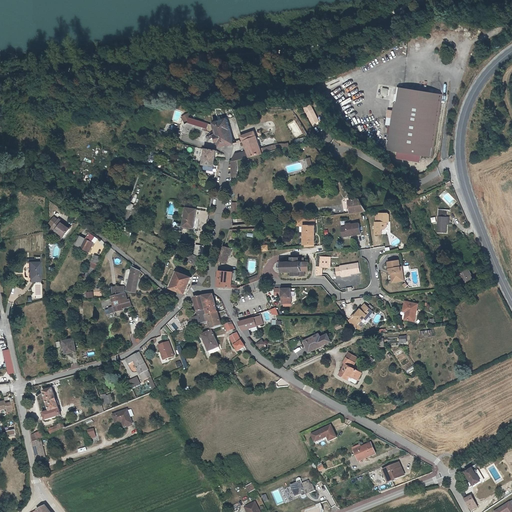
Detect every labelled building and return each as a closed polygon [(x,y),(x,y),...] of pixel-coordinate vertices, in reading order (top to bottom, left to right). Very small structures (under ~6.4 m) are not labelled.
[(380,95),(386,96),(388,89),(381,87),(380,95)] [(441,94),(397,87),(387,149),(398,151),(397,157),(421,161),(422,155),(431,156),(441,94)] [(316,107),(308,110),(315,126),(323,122),(316,107)] [(187,121),(190,128),(193,126),(195,122),(195,120),(194,117),(187,121)] [(212,128),(195,122),(193,126),(190,128),(187,137),(196,140),(199,132),(210,136),(212,128)] [(216,129),(212,128),(210,136),(214,137),(216,141),(215,142),(217,144),(218,143),(220,142),(220,145),(222,145),(222,150),(237,148),(233,124),(217,126),(216,129)] [(238,156),(236,165),(283,154),(282,149),(267,153),(264,154),(257,138),(244,141),(246,147),(247,147),(249,153),(238,156)] [(219,165),(219,154),(208,154),(208,162),(208,164),(219,165)] [(127,220),(133,205),(128,203),(122,219),(127,220)] [(362,203),(351,203),(352,213),(365,211),(366,210),(362,203)] [(198,212),(187,210),(183,228),(194,231),(198,212)] [(379,222),(376,222),(375,233),(381,234),(382,229),(385,229),(387,226),(387,222),(388,223),(389,221),(389,215),(388,214),(380,213),(379,222)] [(450,216),(441,215),(439,231),(449,232),(450,216)] [(53,229),(57,232),(62,226),(58,223),(53,229)] [(348,226),(343,227),(345,236),(350,235),(350,233),(354,232),(354,234),(362,233),(361,223),(353,224),(353,223),(348,224),(348,226)] [(57,232),(56,233),(61,237),(60,239),(66,244),(75,233),(70,230),(69,232),(65,229),(67,227),(63,224),(62,226),(57,232)] [(88,243),(83,240),(79,248),(93,254),(96,246),(97,247),(100,242),(91,235),(88,243)] [(200,247),(198,260),(204,263),(205,261),(207,248),(200,247)] [(224,258),(231,260),(234,252),(227,250),(224,258)] [(198,260),(192,257),(188,265),(201,270),(204,263),(198,260)] [(310,272),(310,263),(300,263),(300,259),(293,259),(293,263),(282,264),(282,273),(294,273),(294,276),(306,276),(306,272),(310,272)] [(398,260),(387,262),(389,271),(391,270),(392,273),(390,273),(391,280),(402,278),(401,271),(402,270),(401,266),(399,266),(398,260)] [(40,262),(27,263),(27,279),(28,279),(40,278),(40,262)] [(97,262),(90,276),(95,278),(96,277),(99,269),(102,264),(97,262)] [(338,265),(340,275),(349,274),(357,273),(355,263),(338,265)] [(137,268),(135,267),(129,288),(138,290),(142,274),(136,271),(137,268)] [(469,268),(460,273),(466,285),(476,280),(469,268)] [(172,290),(173,291),(180,274),(178,273),(171,289),(172,290)] [(221,273),(220,287),(224,288),(239,288),(239,285),(234,285),(234,280),(239,281),(240,274),(221,273)] [(187,298),(194,281),(180,274),(173,291),(187,298)] [(85,285),(89,288),(95,278),(90,276),(85,285)] [(112,291),(114,298),(124,292),(123,287),(112,291)] [(292,289),(277,289),(277,294),(283,294),(283,296),(284,296),(284,303),(292,304),(292,289)] [(116,311),(111,313),(113,318),(126,314),(125,313),(133,310),(130,303),(129,304),(126,297),(113,302),(116,311)] [(202,301),(209,319),(219,315),(213,299),(202,301)] [(192,324),(195,331),(208,326),(205,319),(209,319),(202,301),(193,303),(199,321),(192,324)] [(418,304),(404,301),(402,312),(405,313),(403,320),(414,322),(418,304)] [(367,315),(368,317),(373,311),(366,305),(361,311),(359,311),(357,313),(355,312),(351,318),(359,325),(364,318),(367,315)] [(243,321),(246,327),(252,336),(257,334),(254,328),(261,325),(261,323),(266,321),(263,313),(243,321)] [(205,319),(208,326),(208,327),(211,326),(214,333),(224,329),(219,315),(209,319),(205,319)] [(233,326),(227,328),(228,333),(231,335),(236,333),(233,326)] [(325,333),(317,337),(303,344),(307,352),(328,340),(325,333)] [(214,334),(204,339),(213,358),(218,355),(217,352),(221,350),(214,334)] [(301,342),(303,344),(317,337),(316,334),(301,342)] [(242,345),(239,337),(235,339),(239,348),(236,350),(239,355),(246,351),(242,345)] [(255,344),(259,349),(265,345),(261,339),(255,344)] [(289,342),(288,343),(290,348),(298,344),(296,339),(289,342)] [(76,342),(66,344),(69,357),(80,355),(76,342)] [(171,343),(161,346),(164,355),(166,355),(168,360),(176,357),(171,343)] [(11,367),(8,349),(2,350),(6,373),(12,372),(11,367)] [(180,353),(184,367),(188,367),(185,352),(180,353)] [(365,360),(370,364),(374,360),(370,356),(365,360)] [(141,357),(128,363),(130,367),(135,365),(144,385),(151,382),(148,374),(141,357)] [(354,364),(344,359),(341,366),(343,367),(338,378),(347,383),(350,379),(358,383),(361,375),(352,370),(354,364)] [(131,389),(140,385),(136,377),(127,381),(131,389)] [(65,419),(55,392),(47,395),(53,415),(47,417),(49,424),(65,419)] [(102,405),(112,403),(111,394),(100,396),(102,405)] [(131,413),(116,418),(119,427),(126,425),(128,430),(136,427),(131,413)] [(95,428),(88,430),(91,439),(98,437),(95,428)] [(333,444),(328,432),(310,440),(312,445),(321,442),(322,444),(324,443),(326,447),(333,444)] [(37,446),(48,441),(46,436),(36,439),(37,446)] [(310,440),(308,440),(312,448),(322,444),(321,442),(312,445),(310,440)] [(360,453),(353,456),(356,463),(364,460),(364,462),(374,457),(369,446),(359,451),(360,453)] [(318,472),(324,469),(321,464),(315,467),(318,472)] [(397,467),(381,474),(383,478),(385,478),(388,484),(393,482),(393,483),(403,478),(397,467)] [(471,473),(465,476),(473,491),(479,486),(471,473)] [(296,486),(289,488),(293,499),(301,496),(301,497),(301,498),(301,499),(302,499),(303,499),(304,499),(305,498),(305,497),(314,494),(311,487),(308,488),(307,484),(299,487),(298,484),(298,483),(296,483),(296,484),(296,486)] [(481,485),(479,486),(473,491),(476,495),(484,489),(481,485)] [(463,498),(469,510),(476,505),(469,494),(463,498)] [(320,501),(301,509),(302,511),(321,511),(323,508),(320,501)]
